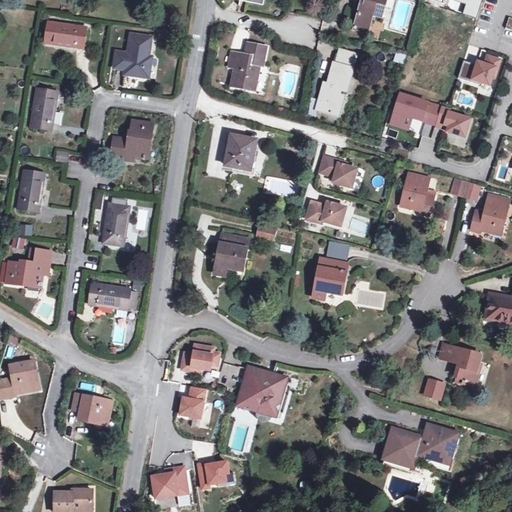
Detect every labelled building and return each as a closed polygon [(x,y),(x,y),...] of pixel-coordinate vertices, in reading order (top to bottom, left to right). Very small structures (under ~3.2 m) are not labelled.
[(357,23),(371,27),(374,15),(383,18),(387,0),(367,0),(367,4),(362,3),(357,23)] [(457,0),(470,4),(466,16),(477,19),(482,3),(473,0),(457,0)] [(60,27),(60,25),(48,23),(45,44),(82,60),(87,29),(67,26),(67,28),(60,27)] [(369,34),(371,27),(357,23),(355,30),(369,34)] [(146,69),(151,70),(152,58),(149,58),(152,39),(131,35),(129,48),(131,48),(130,55),(117,53),(115,69),(125,70),(133,71),(132,77),(144,78),(146,69)] [(239,79),(237,88),(255,91),(259,73),(258,73),(259,67),(263,67),(267,48),(249,44),(246,55),(233,53),(230,68),(236,69),(234,78),(239,79)] [(321,100),(318,111),(338,116),(344,94),(346,95),(358,55),(341,50),(337,65),(335,64),(328,89),(324,88),(321,100)] [(397,55),(395,60),(404,63),(406,58),(397,55)] [(495,79),(501,61),(487,56),(484,64),(482,64),(481,67),(477,65),(464,61),(458,78),(480,85),(480,83),(490,86),(493,78),(495,79)] [(37,102),(36,109),(34,109),(31,129),(52,132),(58,93),(37,90),(35,102),(37,102)] [(442,108),(402,95),(392,125),(403,128),(407,116),(413,118),(436,126),(442,108)] [(316,117),(318,111),(321,100),(313,98),(310,115),(316,117)] [(466,138),(472,120),(450,113),(451,111),(442,108),(436,127),(444,130),(446,126),(449,127),(447,133),(466,138)] [(413,118),(407,116),(403,128),(410,130),(413,118)] [(126,156),(135,158),(148,160),(154,125),(133,122),(131,134),(133,135),(132,142),(114,139),(111,160),(125,162),(126,156)] [(233,136),(227,166),(252,171),(258,140),(233,136)] [(409,136),(407,143),(419,146),(421,139),(409,136)] [(69,155),(58,153),(57,162),(68,163),(69,155)] [(339,165),(340,162),(325,158),(320,174),(335,178),(334,184),(353,189),(358,170),(346,167),(339,165)] [(24,183),(23,190),(21,190),(18,211),(39,214),(45,175),(24,171),(22,183),(24,183)] [(430,217),(435,199),(426,197),(431,180),(409,174),(402,204),(422,209),(421,215),(430,217)] [(465,197),(469,182),(457,179),(453,193),(465,197)] [(469,182),(465,197),(477,201),(481,186),(469,182)] [(503,233),(510,203),(488,197),(484,215),(476,213),(472,230),(481,233),(482,228),(503,233)] [(332,208),(327,207),(312,203),(308,222),(323,226),(324,223),(342,228),(347,208),(333,204),(332,208)] [(109,217),(108,224),(106,224),(103,245),(124,248),(130,209),(109,205),(107,217),(109,217)] [(32,235),(32,224),(18,225),(18,235),(32,235)] [(261,227),(259,237),(274,241),(276,231),(261,227)] [(227,276),(228,268),(244,271),(250,241),(223,236),(216,275),(227,276)] [(18,238),(17,249),(23,250),(25,239),(18,238)] [(326,256),(347,260),(350,244),(329,240),(326,256)] [(45,267),(50,268),(52,253),(31,250),(28,268),(21,266),(22,265),(10,263),(6,284),(41,290),(43,275),(45,267)] [(338,272),(340,263),(322,260),(314,299),(325,301),(327,292),(343,295),(347,274),(338,272)] [(349,265),(340,263),(338,272),(347,274),(349,265)] [(112,289),(113,288),(92,285),(89,306),(128,311),(131,291),(119,289),(119,290),(112,289)] [(511,298),(491,295),(487,319),(511,323),(511,298)] [(467,380),(465,385),(477,388),(481,372),(478,371),(483,355),(445,345),(444,350),(452,352),(449,361),(463,365),(459,378),(467,380)] [(195,356),(186,354),(183,371),(193,372),(193,368),(203,370),(212,372),(213,366),(219,367),(221,355),(215,354),(216,350),(197,346),(195,356)] [(441,359),(449,361),(452,352),(444,350),(441,359)] [(40,390),(35,363),(11,367),(16,395),(40,390)] [(282,395),(285,387),(287,380),(274,376),(273,379),(266,378),(264,374),(249,370),(239,404),(259,409),(259,412),(258,415),(259,417),(260,419),(262,421),(264,422),(266,422),(269,422),(271,420),(273,418),(273,416),(283,419),(284,413),(274,411),(276,402),(281,403),(282,399),(288,401),(284,396),(282,395)] [(441,401),(446,383),(428,378),(423,396),(441,401)] [(0,386),(0,400),(13,398),(9,380),(2,381),(0,386)] [(291,388),(285,387),(282,395),(284,396),(288,401),(291,388)] [(202,420),(207,392),(193,389),(191,400),(184,399),(181,416),(202,420)] [(73,411),(81,413),(84,397),(76,396),(73,411)] [(84,397),(81,413),(79,421),(100,425),(102,417),(109,419),(112,403),(84,397)] [(284,413),(288,401),(282,399),(281,403),(276,402),(274,411),(284,413)] [(239,406),(259,412),(259,409),(239,404),(239,406)] [(107,426),(109,419),(102,417),(100,425),(107,426)] [(453,453),(455,445),(453,444),(456,434),(429,426),(424,443),(418,442),(419,438),(395,432),(388,457),(393,458),(392,460),(404,464),(405,462),(413,465),(418,449),(425,450),(423,457),(433,460),(433,458),(449,462),(451,452),(453,453)] [(230,475),(228,463),(208,466),(207,464),(199,466),(203,490),(211,489),(211,486),(219,485),(227,484),(226,476),(230,475)] [(167,476),(153,478),(157,500),(167,499),(166,494),(178,492),(179,497),(190,495),(185,468),(175,470),(175,473),(167,474),(167,476)] [(236,485),(235,474),(230,475),(226,476),(227,484),(219,485),(219,488),(236,485)] [(92,511),(93,492),(72,491),(72,494),(55,494),(54,511),(92,511)]
